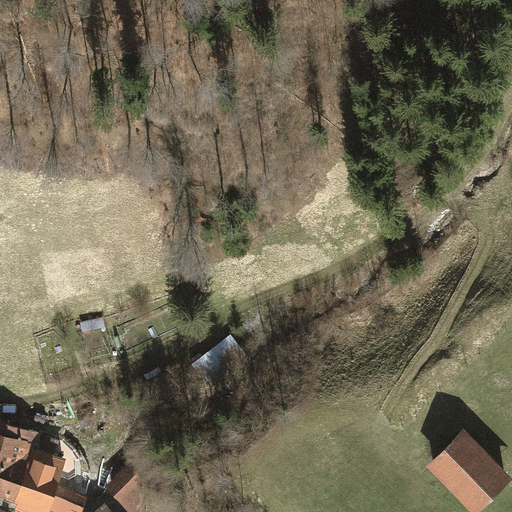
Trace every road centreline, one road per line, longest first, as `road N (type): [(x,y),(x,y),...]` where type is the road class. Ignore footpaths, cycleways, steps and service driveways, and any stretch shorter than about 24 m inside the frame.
road 1 (track): [(0,406),(98,383),(351,262),(446,194),(511,104)]
road 2 (track): [(446,194),(486,221),(492,237),(406,385),(398,435)]
